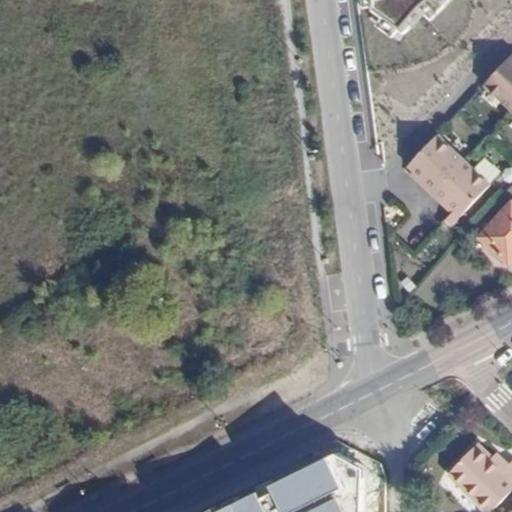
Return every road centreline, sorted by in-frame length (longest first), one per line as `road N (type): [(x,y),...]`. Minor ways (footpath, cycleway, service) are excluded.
road 1 (residential): [(380,392),(140,511)]
road 2 (residential): [(511,32),(349,202)]
road 3 (residential): [(349,202),(323,0)]
road 4 (residential): [(380,392),(349,202)]
road 5 (residential): [(396,511),(397,470),(380,392)]
